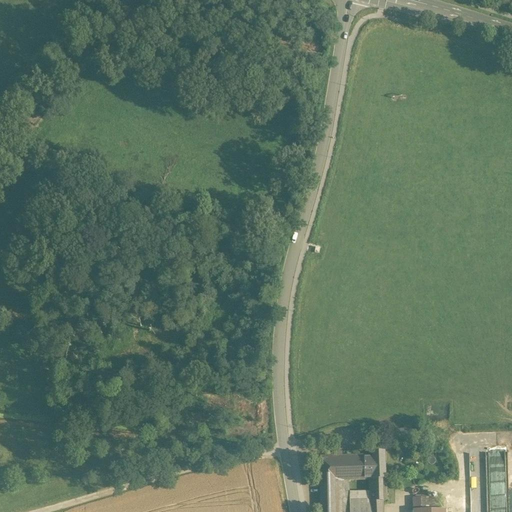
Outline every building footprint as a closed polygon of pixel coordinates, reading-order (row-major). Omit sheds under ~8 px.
[(396,441),(412,439),(411,429),(395,431),(396,441)] [(511,481),(511,451),(506,452),(506,463),(490,463),(490,471),(506,471),(506,481),(511,481)] [(365,480),(370,480),(370,486),(383,486),(382,480),(386,480),(385,452),(373,452),(373,456),(364,456),(365,480)] [(339,481),(365,480),(364,456),(338,457),(339,481)] [(339,481),(338,457),(320,457),(322,502),(337,501),(336,483),(339,483),(339,481)] [(486,511),(486,472),(471,472),(471,511),(486,511)] [(382,511),(383,486),(370,486),(370,490),(370,511),(382,511)] [(349,511),(370,511),(370,490),(349,491),(349,511)] [(414,498),(415,510),(438,510),(438,498),(414,498)] [(346,511),(346,502),(337,501),(322,502),(321,511),(346,511)]
